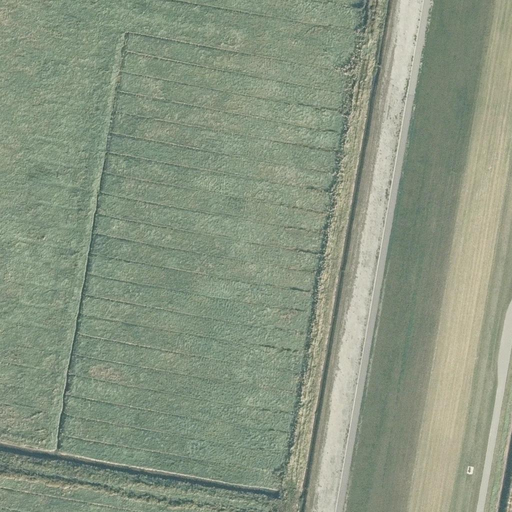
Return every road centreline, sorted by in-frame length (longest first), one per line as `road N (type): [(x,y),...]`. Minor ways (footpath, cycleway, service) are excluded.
road 1 (track): [(436,0),(348,511)]
road 2 (track): [(481,511),(511,330)]
